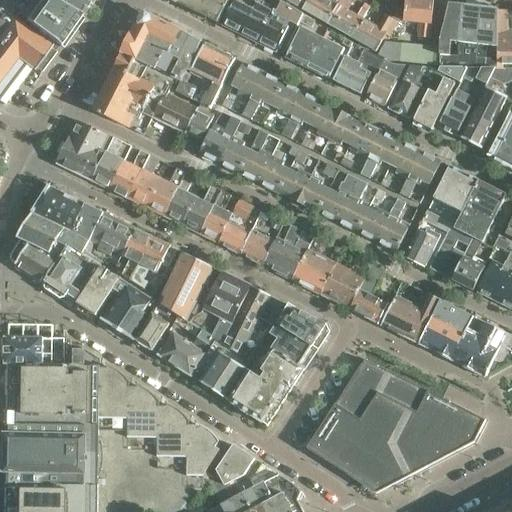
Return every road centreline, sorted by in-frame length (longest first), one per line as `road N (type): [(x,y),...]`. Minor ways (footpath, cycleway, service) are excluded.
road 1 (residential): [(59,97),(511,321)]
road 2 (residential): [(511,188),(155,0)]
road 3 (residential): [(30,143),(30,162),(350,326)]
road 4 (residential): [(0,309),(60,313),(268,452)]
road 5 (residential): [(350,326),(268,452)]
